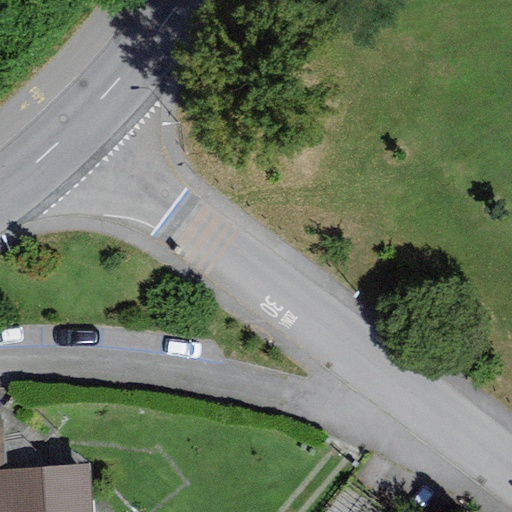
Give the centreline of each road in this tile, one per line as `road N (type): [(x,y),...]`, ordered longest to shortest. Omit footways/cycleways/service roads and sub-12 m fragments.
road 1 (residential): [(61,137),(511,462)]
road 2 (residential): [(176,0),(61,137)]
